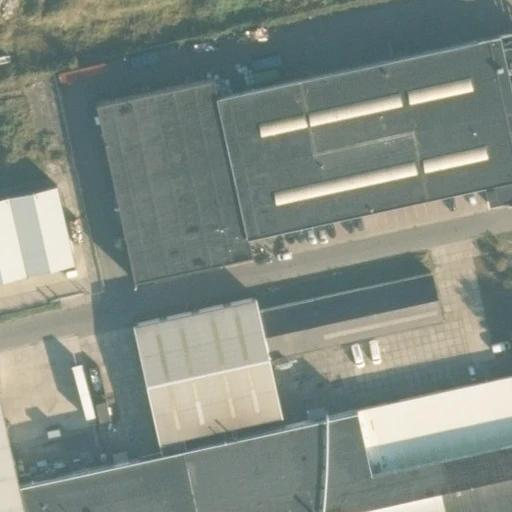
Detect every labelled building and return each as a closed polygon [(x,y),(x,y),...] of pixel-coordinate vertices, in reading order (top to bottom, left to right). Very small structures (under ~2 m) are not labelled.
[(511,41),(502,44),(500,35),(217,96),(213,77),(95,102),(134,281),(251,255),(247,236),(483,186),(487,203),(503,200),(504,202),(511,199),(511,41)] [(253,83),(280,78),(274,52),(248,57),(253,83)] [(0,96),(25,93),(24,83),(0,86),(0,96)] [(61,181),(14,192),(33,270),(80,259),(61,181)] [(14,192),(0,195),(0,278),(33,270),(14,192)] [(266,359),(441,321),(430,273),(256,311),(254,299),(131,326),(159,454),(17,485),(0,405),(0,511),(511,511),(511,376),(188,447),(188,446),(182,447),(181,440),(279,419),(266,359)] [(107,420),(103,401),(92,404),(96,423),(107,420)]
